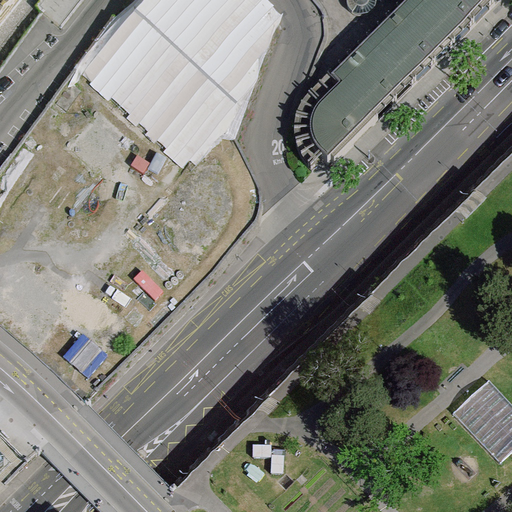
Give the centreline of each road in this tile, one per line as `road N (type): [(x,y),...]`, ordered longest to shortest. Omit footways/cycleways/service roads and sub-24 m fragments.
road 1 (tertiary): [(335,244),(57,511)]
road 2 (residential): [(335,244),(281,188),(270,163),(270,125),(300,34),(285,0)]
road 3 (tertiary): [(511,75),(335,244)]
road 4 (residential): [(0,382),(134,511)]
road 5 (residential): [(110,0),(0,124)]
